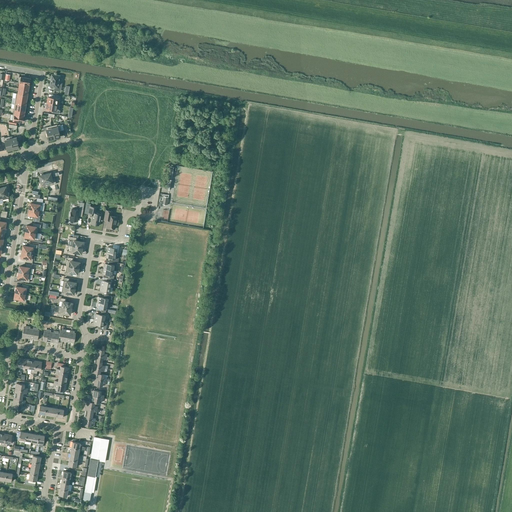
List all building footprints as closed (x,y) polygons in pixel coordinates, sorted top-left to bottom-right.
[(58,83),(60,76),(52,75),(50,86),(55,87),(54,90),(60,91),(61,83),(58,83)] [(92,93),(91,96),(98,97),(98,94),(105,95),(106,90),(96,88),(95,93),(92,93)] [(122,92),(121,98),(124,99),(123,106),(128,107),(130,96),(125,95),(125,92),(122,92)] [(130,96),(128,107),(129,107),(134,108),(135,101),(138,101),(139,95),(136,94),(135,97),(130,96)] [(60,99),(60,96),(54,95),(54,98),(48,97),(47,103),(60,105),(60,99)] [(145,96),(144,102),(147,103),(146,110),(151,111),(153,100),(148,99),(148,96),(145,96)] [(153,100),(151,111),(152,111),(157,112),(158,104),(161,105),(162,99),(159,98),(158,101),(153,100)] [(167,103),(166,110),(169,111),(169,114),(172,114),(172,115),(172,114),(175,115),(176,115),(178,101),(171,100),(170,104),(167,103)] [(90,102),(90,105),(92,106),(92,111),(103,113),(103,112),(103,107),(96,106),(97,103),(90,102)] [(59,110),(60,105),(47,103),(46,108),(52,109),(51,112),(59,114),(60,111),(59,110)] [(88,116),(87,119),(94,120),(94,117),(101,118),(102,113),(103,113),(92,111),(91,116),(88,116)] [(23,116),(13,114),(10,114),(9,123),(16,124),(16,121),(22,122),(23,116)] [(60,125),(57,125),(51,126),(54,138),(60,137),(58,131),(61,131),(60,125)] [(86,128),(84,135),(98,137),(99,137),(99,136),(98,136),(99,134),(99,133),(99,130),(96,130),(97,126),(90,125),(90,128),(86,128)] [(48,140),(54,138),(51,126),(45,127),(47,133),(45,133),(46,137),(48,137),(48,140)] [(13,149),(10,139),(10,136),(4,138),(4,137),(1,137),(3,145),(5,144),(7,150),(13,149)] [(18,141),(17,141),(16,138),(10,139),(13,149),(14,149),(14,150),(17,149),(17,148),(18,148),(17,144),(18,144),(18,141)] [(77,158),(76,164),(79,165),(80,163),(85,164),(86,153),(86,154),(81,153),(80,158),(77,158)] [(121,160),(120,170),(125,171),(124,172),(128,173),(129,167),(126,166),(127,161),(122,160),(121,160)] [(43,173),(40,174),(40,175),(39,176),(40,182),(39,182),(39,185),(47,183),(47,186),(56,184),(55,178),(52,179),(50,173),(43,175),(43,173)] [(205,195),(207,180),(195,178),(194,190),(195,190),(195,192),(197,192),(196,195),(200,196),(200,193),(203,193),(203,194),(205,195)] [(9,196),(9,192),(7,193),(5,187),(0,188),(0,200),(8,199),(7,196),(9,196)] [(160,195),(158,206),(162,206),(162,204),(167,205),(169,195),(162,194),(161,196),(160,195)] [(30,203),(29,209),(40,211),(40,205),(42,205),(42,202),(36,201),(33,201),(33,204),(30,203)] [(99,225),(101,214),(95,213),(96,207),(90,206),(88,214),(92,215),(91,224),(99,225)] [(41,211),(40,211),(29,209),(28,215),(34,216),(33,219),(39,220),(41,211)] [(71,212),(70,218),(70,220),(77,221),(78,216),(82,216),(83,209),(79,209),(79,210),(72,209),(71,212)] [(106,228),(114,229),(117,217),(111,216),(112,211),(106,210),(104,220),(108,221),(106,228)] [(175,211),(174,222),(198,226),(199,215),(175,211)] [(40,228),(41,225),(33,223),(32,226),(26,225),(25,231),(37,233),(38,228),(40,228)] [(25,231),(24,237),(30,238),(30,241),(41,243),(42,240),(36,239),(37,233),(25,231)] [(70,246),(82,248),(83,242),(77,241),(77,238),(70,237),(69,240),(71,240),(70,245),(70,246)] [(35,248),(37,248),(37,245),(29,244),(29,246),(23,245),(22,252),(31,253),(34,254),(35,248)] [(70,246),(70,245),(69,245),(68,251),(67,251),(66,254),(74,255),(75,252),(81,254),(82,248),(70,246)] [(119,251),(120,246),(113,245),(113,247),(108,247),(108,248),(107,248),(106,252),(116,254),(117,250),(119,251)] [(30,259),(31,253),(22,252),(21,257),(27,258),(26,261),(32,262),(33,259),(30,259)] [(106,252),(105,256),(106,256),(106,258),(111,258),(110,261),(116,262),(117,259),(117,257),(116,256),(116,254),(106,252)] [(66,266),(78,268),(79,262),(73,261),(74,258),(68,257),(66,266)] [(104,264),(103,269),(113,270),(114,268),(114,265),(117,266),(118,263),(116,263),(116,262),(110,261),(110,264),(105,263),(105,265),(104,264)] [(18,272),(30,274),(32,265),(26,264),(25,267),(19,266),(18,272)] [(77,274),(78,268),(66,266),(65,275),(71,276),(71,273),(77,274)] [(112,274),(113,270),(103,269),(102,273),(103,273),(103,274),(108,275),(107,278),(113,279),(114,274),(112,274)] [(29,283),(30,274),(18,272),(17,278),(23,279),(23,282),(29,283)] [(63,286),(74,288),(75,283),(69,282),(70,279),(64,278),(63,286)] [(113,282),(113,279),(107,278),(106,281),(102,280),(101,281),(100,285),(110,287),(111,282),(113,282)] [(26,294),(27,289),(28,289),(28,286),(22,285),(22,288),(16,287),(15,292),(26,294)] [(73,294),(74,288),(63,286),(61,295),(67,296),(67,293),(73,294)] [(27,294),(26,294),(15,292),(14,298),(20,299),(19,302),(25,303),(27,294)] [(107,304),(108,301),(109,301),(110,299),(111,299),(112,296),(104,295),(103,298),(99,297),(98,298),(97,302),(107,304)] [(61,307),(71,309),(72,303),(66,302),(66,299),(60,298),(60,301),(62,301),(61,307)] [(71,309),(61,307),(56,306),(55,311),(58,312),(57,315),(63,316),(64,313),(70,314),(71,309)] [(104,321),(94,319),(93,323),(94,323),(94,324),(98,325),(98,328),(105,330),(106,326),(103,325),(104,321)] [(29,360),(23,359),(21,371),(24,372),(24,368),(28,368),(29,360)] [(93,366),(104,368),(107,369),(108,366),(105,366),(102,365),(102,362),(94,360),(93,366)] [(41,362),(35,361),(33,373),(33,375),(33,377),(35,377),(36,370),(40,371),(41,362)] [(67,380),(68,373),(55,371),(55,374),(59,375),(58,378),(67,380)] [(27,391),(27,389),(24,388),(24,384),(16,383),(15,389),(27,391)] [(65,392),(66,385),(53,383),(53,386),(57,386),(56,390),(62,391),(65,392)] [(103,398),(104,395),(100,395),(101,391),(93,390),(92,396),(103,398)] [(22,400),(22,397),(14,395),(13,401),(25,403),(25,400),(22,400)] [(91,402),(91,401),(86,401),(85,407),(97,409),(97,406),(94,406),(95,403),(91,402)] [(45,407),(46,407),(46,403),(44,403),(43,406),(39,406),(38,413),(44,414),(45,407)] [(92,418),(93,414),(84,413),(83,419),(95,421),(95,418),(92,418)] [(10,443),(12,435),(6,434),(4,446),(6,446),(7,443),(10,443)] [(37,442),(36,446),(39,446),(39,443),(43,444),(44,436),(38,435),(37,442)] [(94,437),(90,459),(97,460),(104,461),(108,440),(104,439),(94,437)] [(95,476),(97,460),(90,459),(87,475),(94,476),(95,476)] [(91,493),(94,476),(87,475),(84,491),(91,493)]
